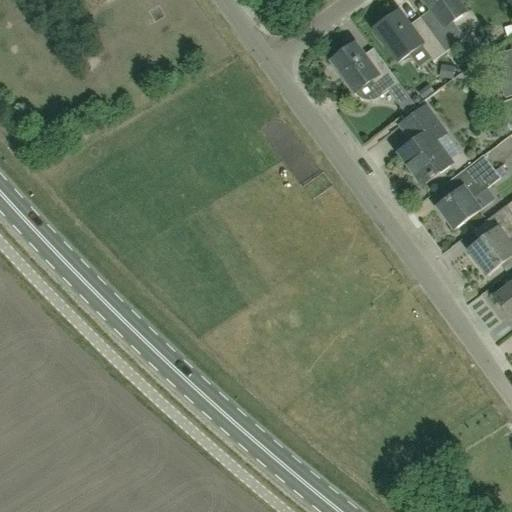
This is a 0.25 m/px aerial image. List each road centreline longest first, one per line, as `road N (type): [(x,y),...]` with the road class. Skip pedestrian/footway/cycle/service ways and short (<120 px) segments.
road 1 (primary): [(338,511),(195,389),(0,193)]
road 2 (unclassified): [(511,395),(268,62)]
